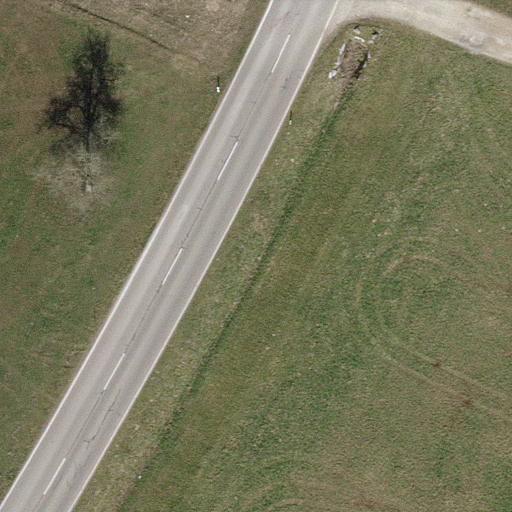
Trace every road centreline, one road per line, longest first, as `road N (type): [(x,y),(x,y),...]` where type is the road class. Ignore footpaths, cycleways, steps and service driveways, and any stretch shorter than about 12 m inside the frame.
road 1 (secondary): [(322,0),(170,310),(38,511)]
road 2 (track): [(511,49),(374,0)]
